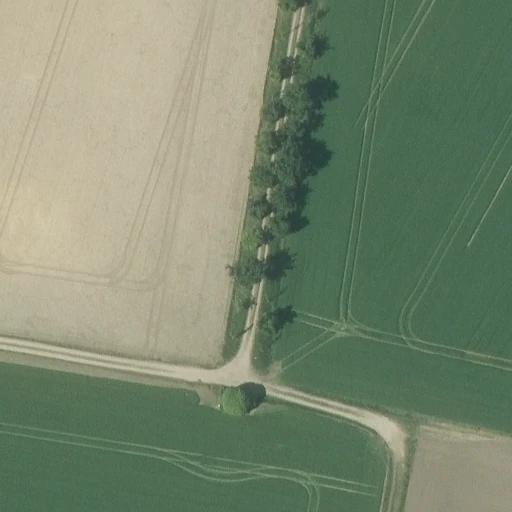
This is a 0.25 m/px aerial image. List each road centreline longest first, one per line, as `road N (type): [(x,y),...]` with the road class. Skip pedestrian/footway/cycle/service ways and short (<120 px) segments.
road 1 (track): [(233,369),(252,328),(303,0)]
road 2 (track): [(393,511),(402,460),(391,432),(233,369)]
road 3 (track): [(0,343),(204,376),(233,369)]
